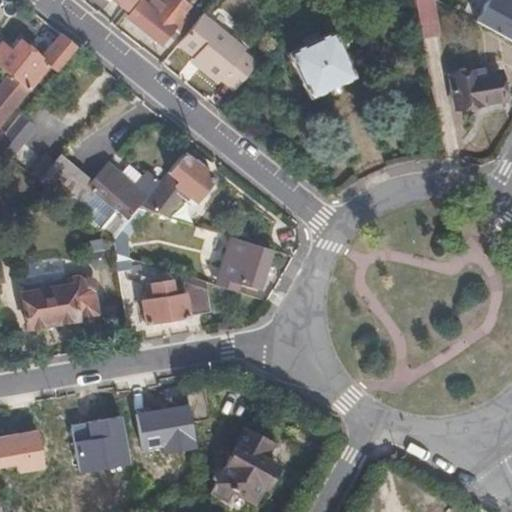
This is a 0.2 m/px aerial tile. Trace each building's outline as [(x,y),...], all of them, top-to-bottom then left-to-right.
[(185,9),(173,0),(147,0),(144,4),(139,0),(136,0),(126,14),(159,40),(185,9)] [(437,33),(431,0),(412,0),(415,10),(419,31),(421,38),(437,33)] [(511,0),(485,0),(475,22),(511,41),(511,0)] [(243,48),(200,13),(177,41),(192,54),(202,61),(197,66),(216,82),(220,77),(233,88),(255,63),(241,52),(243,48)] [(352,75),(330,31),(285,53),(308,98),(352,75)] [(51,72),(71,48),(56,35),(36,58),(18,45),(9,56),(0,48),(0,72),(4,76),(23,90),(31,96),(34,92),(51,72)] [(202,61),(192,54),(188,59),(197,66),(202,61)] [(504,97),(499,72),(477,77),(475,71),(448,76),(455,108),(504,97)] [(0,118),(23,90),(4,76),(0,81),(0,118)] [(0,151),(4,155),(23,133),(10,122),(0,133),(0,151)] [(191,199),(208,178),(178,155),(163,172),(173,180),(170,183),(191,199)] [(48,192),(67,169),(54,158),(35,180),(48,192)] [(76,195),(81,188),(103,206),(88,224),(105,238),(118,220),(138,196),(117,179),(101,165),(85,184),(67,169),(48,192),(77,216),(87,204),(76,195)] [(164,207),(176,192),(164,182),(140,210),(143,212),(187,225),(189,220),(185,218),(187,215),(164,207)] [(124,233),(143,212),(140,210),(133,209),(117,227),(124,233)] [(119,256),(124,233),(117,227),(106,240),(109,252),(119,256)] [(254,288),(267,250),(231,239),(218,277),(235,283),(254,288)] [(124,278),(122,266),(119,256),(109,252),(114,279),(124,278)] [(148,265),(119,256),(122,266),(145,273),(148,265)] [(231,292),(235,283),(218,277),(215,286),(231,292)] [(89,316),(85,295),(88,291),(72,278),(42,284),(17,288),(18,296),(16,297),(21,328),(36,326),(74,319),(89,316)] [(177,280),(180,293),(184,314),(203,310),(199,287),(177,280)] [(184,314),(180,293),(167,295),(165,281),(141,286),(144,300),(135,301),(139,323),(184,314)] [(193,400),(134,412),(142,450),(164,445),(166,457),(203,450),(193,400)] [(123,417),(69,426),(77,474),(131,466),(123,417)] [(269,471),(272,467),(258,460),(249,454),(257,439),(241,431),(212,483),(248,503),(258,485),(261,487),(262,484),(265,485),(271,475),(269,471)] [(258,460),(267,445),(257,439),(249,454),(258,460)] [(163,511),(181,511),(192,493),(185,489),(157,509),(163,511)]
